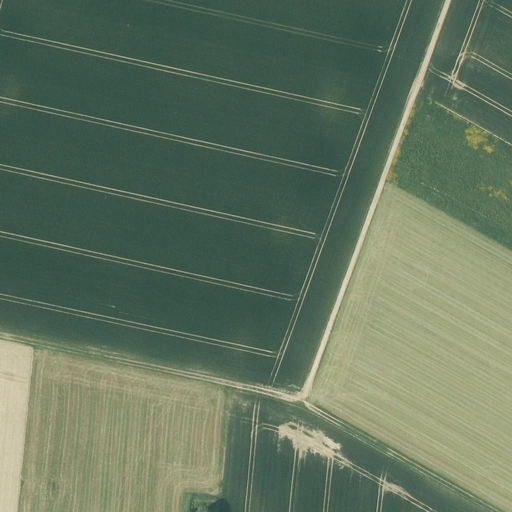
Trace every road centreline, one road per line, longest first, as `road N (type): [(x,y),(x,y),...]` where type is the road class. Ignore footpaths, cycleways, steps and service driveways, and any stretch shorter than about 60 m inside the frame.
road 1 (track): [(303,399),(450,0)]
road 2 (track): [(0,333),(303,399)]
road 3 (track): [(303,399),(489,511)]
